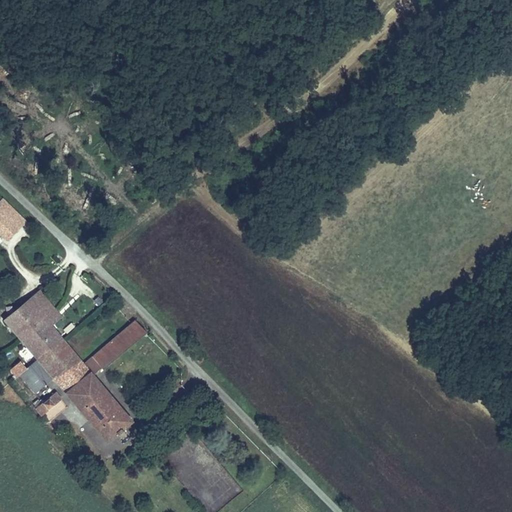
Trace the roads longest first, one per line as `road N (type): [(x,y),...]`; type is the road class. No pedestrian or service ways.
road 1 (unclassified): [(0,173),(183,351),(331,511)]
road 2 (unknown): [(425,0),(371,64),(308,115),(226,162),(94,264)]
